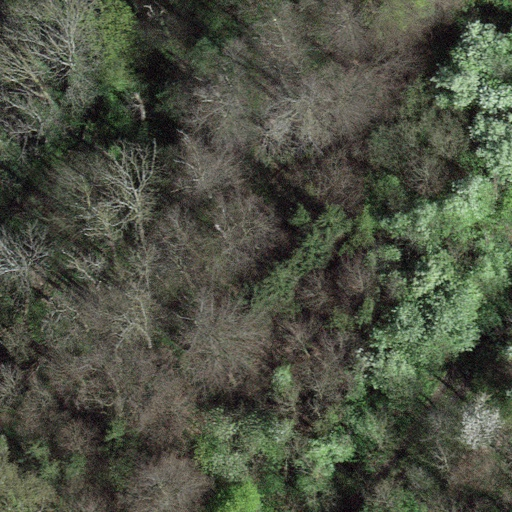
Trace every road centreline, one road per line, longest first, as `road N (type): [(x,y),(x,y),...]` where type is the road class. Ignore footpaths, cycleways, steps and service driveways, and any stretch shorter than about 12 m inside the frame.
road 1 (track): [(337,511),(511,310)]
road 2 (track): [(0,159),(108,0)]
